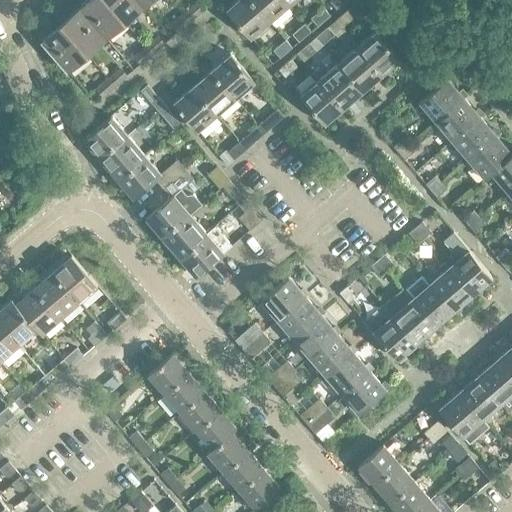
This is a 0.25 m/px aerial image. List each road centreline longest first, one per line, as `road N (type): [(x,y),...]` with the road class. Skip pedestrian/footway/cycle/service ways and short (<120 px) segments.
road 1 (residential): [(354,511),(104,219),(71,210)]
road 2 (residential): [(71,210),(70,190),(0,29)]
